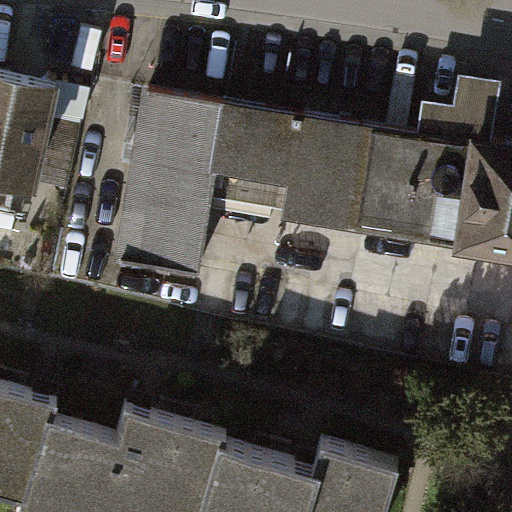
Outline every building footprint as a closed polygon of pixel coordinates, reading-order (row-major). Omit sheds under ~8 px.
[(49,86),(0,75),(0,184),(28,191),(49,86)] [(511,158),(137,89),(106,256),(210,275),(222,209),(511,262),(511,158)] [(49,410),(56,393),(38,388),(0,376),(0,489),(23,496),(49,410)] [(147,406),(126,399),(117,430),(49,410),(23,496),(18,510),(22,511),(21,511),(198,511),(222,434),(224,430),(147,406)] [(383,511),(399,455),(323,435),(315,462),(302,458),(222,434),(198,511),(383,511)]
